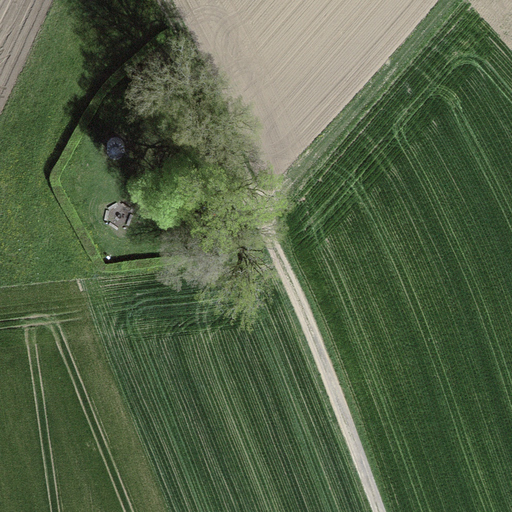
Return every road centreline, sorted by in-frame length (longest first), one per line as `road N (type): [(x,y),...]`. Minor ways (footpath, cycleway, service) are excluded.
road 1 (track): [(261,212),(379,511)]
road 2 (track): [(261,212),(162,0)]
